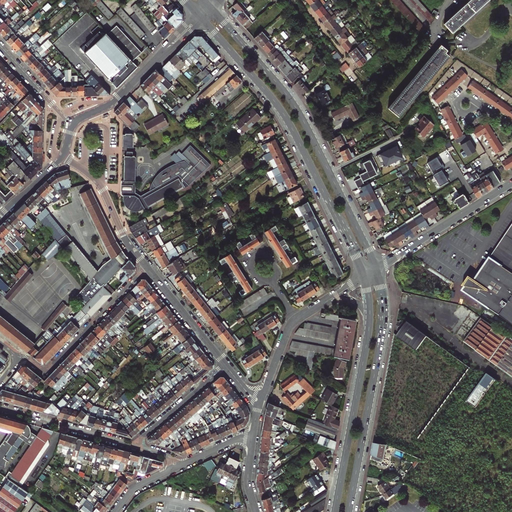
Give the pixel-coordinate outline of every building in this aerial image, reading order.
[(7,11),(8,12),(11,10),(9,8),(11,6),(5,0),(0,0),(0,1),(4,6),(8,10),(6,11),(7,11)] [(13,0),(17,4),(21,9),(22,10),(23,8),(16,0),(13,0)] [(100,0),(95,5),(109,20),(113,16),(100,0)] [(158,11),(174,29),(181,22),(182,14),(175,7),(168,13),(162,6),(168,0),(159,0),(158,1),(150,8),(149,9),(153,14),(158,11)] [(236,11),(232,14),(235,18),(243,12),(246,8),(239,0),(233,6),(236,11)] [(316,0),(310,5),(315,11),(329,0),(325,0),(323,2),(321,0),(316,0)] [(331,2),(329,0),(315,11),(320,18),(330,10),(329,9),(328,10),(325,7),(331,2)] [(389,0),(420,35),(425,29),(398,0),(389,0)] [(417,0),(408,0),(430,23),(433,19),(434,18),(417,0)] [(451,32),(487,0),(469,0),(463,6),(460,9),(450,18),(447,20),(443,24),(451,32)] [(140,10),(136,5),(131,9),(135,14),(135,13),(140,10)] [(130,18),(121,9),(116,13),(124,22),(130,18)] [(140,10),(135,13),(150,31),(154,28),(140,10)] [(335,17),(330,10),(320,18),(325,24),(335,17)] [(344,10),(335,17),(325,24),(330,31),(340,23),(336,18),(345,11),(344,10)] [(2,19),(9,14),(8,12),(7,11),(4,14),(0,17),(0,23),(4,21),(2,19)] [(174,29),(158,11),(153,14),(158,20),(170,33),(174,29)] [(14,19),(15,21),(16,22),(23,15),(21,12),(19,15),(14,19)] [(245,29),(253,23),(243,12),(235,18),(245,29)] [(7,18),(4,21),(0,23),(0,31),(11,22),(7,18)] [(145,35),(130,18),(124,22),(140,39),(145,35)] [(12,24),(15,21),(14,19),(11,22),(0,31),(0,34),(2,37),(11,29),(9,28),(13,25),(12,24)] [(159,29),(157,31),(164,40),(170,33),(158,20),(154,23),(159,29)] [(37,23),(36,21),(24,31),(9,45),(15,51),(28,40),(34,34),(30,30),(37,23)] [(19,24),(18,23),(11,29),(2,37),(6,41),(14,33),(13,32),(19,26),(18,25),(19,24)] [(345,29),(340,23),(330,31),(335,37),(344,30),(345,29)] [(116,26),(106,34),(131,61),(140,53),(116,26)] [(20,27),(14,33),(6,41),(9,45),(24,31),(20,27)] [(349,37),(344,30),(335,37),(344,49),(353,42),(352,40),(354,38),(351,35),(349,37)] [(84,53),(106,33),(105,32),(102,35),(99,31),(81,49),(84,53)] [(268,41),(269,40),(262,32),(254,39),(261,47),(268,41)] [(106,33),(84,53),(115,88),(137,67),(131,61),(106,34),(106,33)] [(20,56),(35,42),(39,39),(36,36),(30,42),(28,40),(15,51),(20,56)] [(194,37),(190,41),(197,49),(200,46),(213,61),(219,56),(202,37),(194,37)] [(348,54),(359,45),(355,40),(353,42),(344,49),(348,54)] [(190,41),(189,41),(181,50),(189,57),(192,55),(197,59),(198,60),(200,57),(195,52),(197,49),(190,41)] [(269,57),(277,50),(268,41),(261,47),(269,57)] [(40,47),(35,42),(20,56),(24,61),(40,47)] [(46,42),(40,47),(24,61),(28,65),(46,50),(50,46),(46,42)] [(352,58),(364,48),(361,43),(359,45),(348,54),(352,58)] [(398,117),(448,57),(449,56),(445,53),(446,52),(447,51),(441,45),(438,49),(439,50),(389,110),(398,117)] [(289,56),(280,47),(277,50),(269,57),(278,66),(289,56)] [(355,63),(368,53),(369,52),(365,48),(364,48),(352,58),(355,63)] [(388,108),(389,110),(439,50),(438,49),(388,108)] [(32,69),(43,59),(41,57),(48,52),(46,50),(28,65),(32,69)] [(176,54),(183,62),(186,59),(188,62),(191,65),(193,62),(194,62),(189,57),(181,50),(176,54)] [(341,59),(336,53),(330,57),(335,64),(341,59)] [(371,58),(368,53),(355,63),(359,68),(371,58)] [(170,61),(177,69),(184,62),(183,62),(176,54),(170,61)] [(46,61),(50,58),(48,55),(43,59),(32,69),(36,74),(48,63),(46,61)] [(294,62),(289,56),(278,66),(286,75),(293,69),(290,65),(294,62)] [(52,60),(48,63),(36,74),(40,78),(50,69),(57,63),(53,58),(52,60)] [(163,68),(168,73),(174,79),(181,73),(179,70),(177,69),(170,61),(163,68)] [(349,68),(345,64),(339,68),(342,73),(349,68)] [(297,65),(295,68),(303,77),(306,75),(297,65)] [(52,71),(50,69),(40,78),(43,82),(57,70),(55,68),(52,71)] [(168,73),(163,68),(159,73),(164,78),(168,73)] [(236,75),(230,68),(228,69),(229,70),(198,97),(204,104),(213,95),(236,75)] [(286,75),(294,85),(303,77),(295,68),(293,69),(286,75)] [(7,77),(11,73),(7,69),(0,75),(0,79),(1,79),(3,81),(7,77)] [(59,72),(57,70),(43,82),(46,86),(57,77),(55,75),(59,72)] [(172,86),(164,78),(159,73),(156,70),(152,74),(163,85),(168,90),(172,86)] [(197,75),(202,80),(207,76),(201,70),(197,75)] [(334,78),(337,76),(332,70),(325,75),(327,78),(332,75),(334,78)] [(461,70),(455,75),(461,82),(467,76),(461,70)] [(2,91),(5,87),(14,77),(11,73),(7,77),(3,81),(1,83),(0,84),(0,92),(0,93),(2,91)] [(46,86),(50,90),(58,82),(60,80),(59,79),(62,76),(60,73),(57,77),(46,86)] [(149,78),(160,89),(163,85),(152,74),(149,78)] [(86,82),(87,84),(98,95),(109,95),(90,75),(84,80),(86,82)] [(236,75),(213,95),(218,101),(224,96),(221,94),(226,89),(227,90),(228,89),(231,93),(242,82),(236,75)] [(461,82),(455,75),(449,81),(455,87),(460,83),(461,82)] [(14,77),(5,87),(8,90),(3,95),(5,97),(9,92),(19,82),(14,77)] [(303,94),(308,89),(303,83),(306,80),(303,77),(294,85),(303,94)] [(144,82),(156,93),(160,89),(149,78),(144,82)] [(84,80),(83,80),(83,96),(98,95),(87,84),(86,82),(84,80)] [(449,93),(455,87),(449,81),(443,87),(449,93)] [(479,86),(472,81),(467,88),(474,93),(479,86)] [(9,101),(13,96),(23,86),(19,82),(9,92),(12,94),(7,100),(9,101)] [(56,96),(64,96),(64,89),(62,89),(62,86),(58,82),(50,90),(56,96)] [(159,96),(156,93),(144,82),(140,86),(155,100),(159,96)] [(23,86),(13,96),(16,99),(11,104),(14,106),(27,91),(23,86)] [(480,97),(485,90),(479,86),(474,93),(480,97)] [(323,87),(314,92),(317,97),(318,97),(323,105),(331,101),(323,87)] [(437,92),(443,98),(449,93),(443,87),(437,92)] [(487,102),(492,95),(485,90),(480,97),(487,102)] [(7,100),(5,97),(3,95),(1,94),(0,93),(0,92),(0,97),(1,98),(0,99),(0,101),(2,103),(10,110),(14,106),(11,104),(9,101),(7,100)] [(431,97),(437,104),(443,98),(437,92),(431,97)] [(29,93),(18,105),(21,109),(32,97),(29,93)] [(494,107),(499,100),(492,95),(487,102),(494,107)] [(26,106),(28,108),(36,101),(32,97),(21,109),(20,110),(21,111),(26,106)] [(130,97),(124,102),(138,116),(144,111),(137,104),(130,97)] [(137,104),(144,111),(148,106),(141,99),(137,104)] [(500,111),(505,104),(499,100),(494,107),(500,111)] [(36,101),(28,108),(31,111),(26,116),(27,118),(40,105),(36,101)] [(117,116),(123,122),(128,127),(134,121),(138,116),(124,102),(118,109),(121,112),(118,116),(117,116)] [(2,103),(0,105),(0,108),(6,114),(10,110),(2,103)] [(359,117),(352,104),(331,114),(335,121),(348,114),(351,121),(359,117)] [(507,116),(511,109),(505,104),(500,111),(507,116)] [(43,109),(40,105),(27,118),(22,123),(15,131),(16,132),(19,135),(26,127),(33,119),(43,109)] [(451,114),(447,106),(440,110),(444,117),(451,114)] [(43,109),(33,119),(43,130),(43,109)] [(253,109),(236,124),(243,133),(260,117),(253,109)] [(447,125),(455,121),(451,114),(444,117),(447,125)] [(144,125),(149,135),(168,124),(163,116),(155,120),(155,119),(144,125)] [(415,130),(423,137),(434,125),(424,116),(419,122),(421,123),(419,126),(418,125),(415,130)] [(22,123),(18,119),(14,123),(18,127),(22,123)] [(43,130),(33,119),(26,127),(28,130),(33,135),(43,135),(43,130)] [(134,121),(128,127),(134,133),(140,127),(134,121)] [(451,132),(458,128),(455,121),(447,125),(451,132)] [(483,133),(490,129),(486,122),(478,127),(483,133)] [(260,132),(258,133),(261,140),(263,138),(264,139),(274,134),(271,126),(260,132)] [(476,137),(482,133),(483,133),(478,127),(472,131),(476,137)] [(458,128),(451,132),(454,140),(462,136),(458,128)] [(487,140),(494,136),(490,129),(483,133),(487,140)] [(34,158),(15,139),(11,143),(0,130),(0,146),(14,161),(26,174),(31,179),(42,167),(34,158)] [(30,138),(33,140),(42,141),(43,135),(33,135),(28,130),(26,132),(28,134),(27,135),(28,136),(30,138)] [(123,135),(122,147),(134,147),(134,134),(125,134),(125,135),(123,135)] [(337,148),(340,152),(348,148),(350,147),(348,142),(345,144),(340,135),(332,139),(336,148),(337,148)] [(462,136),(454,140),(456,143),(466,138),(464,135),(462,136)] [(32,152),(22,141),(18,136),(15,139),(34,158),(42,167),(42,152),(32,152)] [(491,147),(499,142),(494,136),(487,140),(491,147)] [(25,138),(22,141),(32,152),(42,152),(42,146),(33,146),(32,145),(25,138)] [(270,151),(278,147),(274,139),(262,145),(264,149),(268,147),(270,151)] [(469,140),(460,145),(464,152),(461,154),(463,158),(475,151),(469,140)] [(503,149),(499,142),(491,147),(496,154),(503,149)] [(121,185),(121,192),(123,192),(122,197),(123,198),(123,200),(123,202),(124,204),(126,206),(127,208),(130,209),(133,211),(135,211),(136,211),(139,211),(141,211),(144,209),(145,211),(149,209),(148,207),(183,187),(184,189),(189,186),(211,166),(190,145),(182,154),(179,152),(170,158),(176,164),(166,169),(157,175),(152,183),(150,187),(150,191),(140,197),(136,194),(134,185),(134,160),(133,160),(133,159),(131,159),(132,156),(126,156),(126,161),(124,160),(123,185),(121,185)] [(388,149),(375,155),(379,163),(383,161),(385,165),(401,157),(396,146),(389,150),(388,149)] [(278,147),(270,151),(274,159),(282,155),(278,147)] [(340,152),(344,162),(355,156),(354,154),(353,155),(352,152),(350,153),(348,148),(340,152)] [(273,168),(277,166),(285,162),(282,155),(274,159),(269,161),(273,168)] [(437,157),(427,163),(432,171),(435,169),(437,173),(443,169),(445,168),(441,161),(440,162),(438,160),(437,157)] [(376,174),(369,159),(362,163),(362,164),(366,171),(363,172),(358,174),(360,178),(353,181),(357,189),(360,187),(364,185),(362,181),(376,174)] [(511,165),(511,164),(508,159),(501,163),(506,170),(511,165)] [(26,174),(14,161),(7,168),(8,169),(9,169),(20,180),(26,174)] [(277,166),(281,173),(289,169),(285,162),(277,166)] [(9,169),(8,169),(6,171),(8,173),(5,176),(18,189),(24,184),(20,180),(9,169)] [(284,181),(292,177),(289,169),(281,173),(284,181)] [(439,186),(448,181),(444,174),(445,173),(443,169),(437,173),(433,175),(439,186)] [(67,170),(55,173),(58,182),(60,182),(61,186),(62,186),(60,187),(61,190),(62,191),(65,190),(65,189),(67,189),(67,184),(66,185),(64,180),(67,179),(67,170)] [(476,173),(471,176),(482,194),(487,191),(493,187),(500,183),(492,170),(485,175),(480,178),(478,175),(476,173)] [(61,190),(60,187),(58,182),(55,173),(47,181),(51,187),(54,184),(59,191),(61,190)] [(464,176),(466,180),(477,197),(482,194),(471,176),(469,173),(464,176)] [(18,189),(5,176),(4,177),(4,176),(3,177),(1,176),(0,176),(0,178),(11,189),(14,193),(18,189)] [(284,181),(280,183),(285,191),(297,185),(292,177),(284,181)] [(47,181),(43,184),(56,200),(58,198),(59,200),(61,199),(59,197),(56,193),(51,187),(47,181)] [(372,191),(368,183),(364,185),(360,187),(362,192),(359,194),(361,197),(372,191)] [(36,191),(48,206),(57,201),(56,200),(43,184),(36,191)] [(54,184),(51,187),(56,193),(59,191),(54,184)] [(287,199),(289,205),(303,197),(302,194),(303,194),(300,187),(289,193),(290,196),(287,198),(287,199)] [(80,194),(111,259),(122,250),(120,248),(116,242),(91,188),(80,194)] [(0,189),(0,195),(5,201),(14,193),(11,189),(5,195),(0,189)] [(376,190),(372,191),(361,197),(362,200),(364,199),(366,198),(366,200),(368,203),(376,199),(380,198),(378,194),(376,190)] [(32,195),(43,210),(45,208),(48,206),(36,191),(32,195)] [(459,209),(468,203),(462,193),(459,195),(456,191),(454,192),(450,194),(454,200),(453,201),(453,202),(453,204),(455,203),(459,209)] [(33,212),(36,216),(43,210),(32,195),(24,203),(33,212)] [(380,198),(376,199),(368,203),(370,208),(366,209),(368,213),(383,206),(380,198)] [(424,203),(426,208),(433,219),(436,217),(435,215),(434,214),(435,213),(438,211),(431,199),(424,203)] [(216,202),(222,213),(223,212),(225,211),(223,205),(220,200),(216,202)] [(231,209),(227,202),(223,205),(225,211),(226,213),(231,209)] [(294,208),(298,217),(302,215),(311,210),(307,202),(294,208)] [(24,203),(14,213),(26,226),(30,230),(36,224),(32,220),(33,219),(32,218),(31,218),(28,216),(33,212),(24,203)] [(383,206),(368,213),(370,216),(373,214),(376,219),(380,217),(389,213),(384,205),(383,206)] [(36,216),(40,221),(43,218),(49,213),(45,208),(43,210),(36,216)] [(433,219),(426,208),(419,212),(420,214),(424,220),(426,218),(428,217),(429,218),(430,221),(433,219)] [(311,210),(302,215),(306,223),(315,218),(311,210)] [(10,216),(21,228),(22,229),(26,226),(14,213),(10,216)] [(49,213),(43,218),(40,221),(56,241),(62,249),(63,249),(72,241),(49,213)] [(412,218),(414,221),(419,229),(422,227),(423,227),(424,228),(425,230),(428,228),(424,220),(420,214),(412,218)] [(136,238),(150,231),(157,226),(151,215),(129,227),(132,233),(136,238)] [(10,216),(7,220),(18,232),(21,228),(10,216)] [(384,226),(380,217),(376,219),(367,223),(369,227),(373,225),(375,229),(381,227),(384,226)] [(315,218),(306,223),(310,231),(319,226),(315,218)] [(222,228),(230,224),(228,219),(214,225),(216,228),(222,226),(222,228)] [(7,220),(2,224),(18,240),(23,246),(25,244),(19,237),(21,235),(18,232),(7,220)] [(407,226),(414,237),(417,235),(415,232),(419,229),(414,221),(407,226)] [(397,228),(399,231),(405,239),(409,236),(411,239),(414,237),(407,226),(405,222),(397,228)] [(2,224),(0,226),(0,238),(4,242),(6,245),(10,248),(18,240),(2,224)] [(273,233),(278,230),(275,225),(264,232),(275,250),(286,243),(284,240),(279,243),(273,233)] [(310,231),(314,238),(323,234),(319,226),(310,231)] [(474,276),(465,290),(511,320),(511,228),(479,279),(474,276)] [(136,238),(140,245),(147,241),(150,239),(153,237),(150,231),(136,238)] [(399,231),(392,235),(400,246),(403,244),(402,242),(401,241),(402,240),(405,239),(399,231)] [(394,245),(396,248),(400,246),(392,235),(390,232),(383,236),(390,248),(394,245)] [(242,246),(239,242),(235,244),(242,255),(260,244),(253,233),(249,235),(252,240),(242,246)] [(323,234),(314,238),(317,246),(327,242),(323,234)] [(160,248),(154,237),(153,237),(150,239),(147,241),(150,246),(151,248),(153,252),(160,248)] [(56,241),(42,255),(48,260),(48,261),(48,262),(62,249),(56,241)] [(92,277),(97,272),(72,241),(63,249),(74,264),(89,282),(92,277)] [(321,252),(322,254),(331,249),(327,242),(317,246),(314,248),(317,254),(321,252)] [(283,250),(288,247),(286,243),(275,250),(280,259),(286,268),(297,261),(294,257),(290,260),(283,250)] [(166,245),(161,247),(160,248),(153,252),(156,258),(169,251),(166,245)] [(169,251),(156,258),(162,268),(165,266),(171,263),(168,258),(176,253),(174,248),(169,251)] [(331,249),(322,254),(326,262),(335,258),(331,249)] [(102,266),(97,272),(92,277),(103,288),(103,287),(111,279),(121,268),(126,273),(120,280),(123,283),(135,270),(135,267),(122,250),(111,259),(102,266)] [(36,252),(32,256),(37,261),(40,257),(36,252)] [(219,261),(222,265),(226,262),(232,272),(228,275),(230,279),(241,272),(230,254),(219,261)] [(335,258),(326,262),(329,270),(339,265),(335,258)] [(184,269),(178,259),(171,263),(165,266),(167,270),(168,271),(170,271),(171,274),(172,276),(184,269)] [(19,278),(29,267),(26,263),(15,275),(19,278)] [(339,265),(329,270),(333,278),(343,274),(339,265)] [(16,284),(4,297),(10,302),(33,276),(27,271),(19,280),(16,284)] [(230,279),(232,282),(237,279),(243,289),(238,292),(241,296),(252,289),(241,272),(230,279)] [(176,283),(182,290),(189,284),(184,278),(183,278),(181,275),(175,280),(177,283),(176,283)] [(142,279),(133,289),(136,293),(148,283),(145,279),(142,279)] [(318,289),(322,287),(318,281),(312,285),(309,281),(302,286),(304,289),(309,297),(316,293),(316,292),(319,290),(318,289)] [(148,283),(136,293),(135,294),(137,296),(139,294),(142,292),(144,294),(151,287),(148,283)] [(194,291),(189,284),(182,290),(187,297),(194,291)] [(301,302),(309,297),(304,289),(302,286),(294,290),(297,295),(294,297),(298,303),(301,301),(301,302)] [(103,288),(71,321),(79,329),(111,295),(103,287),(103,288)] [(151,287),(144,294),(140,296),(139,297),(141,299),(143,298),(145,296),(147,298),(155,292),(151,287)] [(197,288),(197,289),(194,291),(187,297),(192,303),(200,297),(203,295),(197,288)] [(142,309),(145,307),(159,296),(155,292),(147,298),(145,300),(144,301),(145,302),(140,306),(142,309)] [(125,297),(136,307),(140,304),(136,300),(132,296),(129,293),(125,297)] [(208,301),(203,295),(200,297),(192,303),(198,310),(208,301)] [(147,310),(149,312),(162,301),(159,296),(145,307),(147,310)] [(125,297),(117,305),(125,312),(129,307),(137,315),(140,311),(136,307),(125,297)] [(157,312),(166,305),(162,301),(149,312),(150,313),(153,311),(155,314),(157,312)] [(198,310),(203,316),(210,310),(213,308),(208,301),(198,310)] [(62,302),(55,311),(59,314),(61,311),(66,306),(62,302)] [(74,307),(70,303),(66,306),(61,311),(66,316),(74,307)] [(117,305),(114,309),(125,320),(127,318),(124,315),(125,313),(125,312),(117,305)] [(149,322),(151,324),(169,310),(166,305),(157,312),(159,314),(149,322)] [(462,306),(458,305),(451,315),(463,323),(471,311),(463,306),(462,306)] [(125,320),(114,309),(110,313),(118,321),(121,324),(123,326),(127,322),(125,320)] [(169,310),(151,324),(150,325),(153,329),(163,322),(173,314),(169,310)] [(216,317),(210,310),(203,316),(208,323),(216,317)] [(51,324),(52,323),(54,320),(59,314),(55,311),(41,328),(45,331),(47,329),(51,324)] [(511,338),(471,311),(463,323),(455,335),(511,376),(511,338)] [(116,323),(118,321),(110,313),(106,317),(119,330),(121,328),(119,326),(116,323)] [(314,352),(348,359),(355,320),(321,313),(320,318),(339,322),(334,349),(291,341),(289,347),(289,351),(295,352),(294,355),(307,358),(305,367),(311,370),(314,352)] [(162,333),(168,328),(178,320),(173,314),(163,322),(166,326),(161,330),(162,333)] [(0,330),(27,352),(34,343),(26,337),(0,315),(0,330)] [(271,316),(264,321),(269,329),(276,325),(276,324),(279,322),(275,315),(272,317),(271,316)] [(121,332),(119,330),(106,317),(102,321),(110,329),(114,332),(116,330),(120,333),(120,332),(121,332)] [(221,324),(216,317),(208,323),(214,330),(221,324)] [(417,349),(427,333),(405,319),(395,335),(417,349)] [(168,340),(175,335),(183,327),(178,320),(168,328),(172,333),(166,338),(168,340)] [(71,321),(63,329),(71,337),(79,329),(71,321)] [(98,325),(112,338),(114,336),(108,330),(110,329),(102,321),(98,325)] [(256,326),(255,323),(251,325),(258,335),(261,333),(262,334),(269,329),(264,321),(256,326)] [(61,331),(52,323),(51,324),(53,326),(54,328),(56,330),(59,333),(67,341),(71,337),(63,329),(61,331)] [(298,328),(294,334),(317,338),(329,340),(331,328),(307,323),(307,324),(304,324),(303,329),(298,328)] [(226,330),(221,324),(214,330),(218,336),(226,330)] [(98,325),(95,329),(107,340),(110,343),(111,344),(113,346),(116,342),(113,340),(112,338),(98,325)] [(175,335),(178,339),(179,339),(187,332),(183,327),(175,335)] [(34,343),(27,352),(41,364),(45,364),(63,345),(54,335),(52,333),(49,331),(47,329),(45,331),(34,343)] [(95,329),(91,332),(99,340),(103,343),(105,342),(109,345),(111,344),(110,343),(107,340),(95,329)] [(226,330),(218,336),(224,342),(231,337),(226,330)] [(57,335),(54,331),(52,333),(54,335),(63,345),(67,341),(59,333),(57,335)] [(88,336),(103,351),(105,348),(98,341),(99,340),(91,332),(88,336)] [(190,336),(187,332),(179,339),(178,339),(182,343),(190,336)] [(230,349),(232,352),(243,343),(240,340),(239,341),(234,335),(231,337),(224,342),(229,349),(230,349)] [(88,336),(84,340),(92,347),(94,346),(96,348),(101,353),(103,351),(88,336)] [(190,336),(182,343),(178,346),(180,349),(182,352),(184,350),(194,341),(190,336)] [(92,347),(84,340),(80,343),(88,351),(91,354),(96,358),(98,356),(100,354),(95,350),(92,347)] [(200,348),(194,341),(184,350),(189,356),(191,355),(200,348)] [(88,351),(80,343),(76,348),(84,356),(87,353),(89,356),(91,354),(88,351)] [(141,350),(147,357),(155,350),(150,343),(141,350)] [(87,358),(84,356),(76,348),(72,352),(82,363),(85,360),(87,358)] [(200,348),(191,355),(195,360),(204,353),(200,348)] [(258,350),(251,354),(256,362),(263,358),(263,357),(266,355),(262,348),(258,350)] [(82,363),(72,352),(68,356),(79,367),(80,365),(85,370),(86,369),(87,367),(82,363)] [(197,363),(198,364),(207,357),(204,353),(195,360),(192,362),(195,367),(196,366),(195,365),(197,363)] [(256,362),(251,354),(244,359),(244,360),(241,362),(245,369),(249,367),(256,362)] [(68,356),(64,360),(73,369),(76,366),(78,368),(79,367),(68,356)] [(207,357),(198,364),(199,365),(196,368),(198,372),(210,361),(207,357)] [(345,363),(337,359),(334,367),(334,378),(334,379),(341,380),(341,378),(342,378),(343,370),(345,363)] [(73,369),(64,360),(60,364),(70,374),(74,370),(73,369)] [(213,365),(210,361),(198,372),(196,374),(192,376),(191,375),(189,377),(194,384),(213,368),(213,365)] [(75,379),(70,374),(60,364),(56,368),(66,377),(68,380),(70,377),(74,380),(75,379)] [(21,366),(10,379),(14,382),(27,367),(25,365),(21,366)] [(27,367),(14,382),(14,383),(17,385),(20,382),(21,381),(30,369),(27,367)] [(192,374),(186,367),(182,370),(185,372),(189,377),(191,375),(192,374)] [(56,368),(52,372),(62,382),(67,387),(68,386),(65,383),(68,380),(66,377),(56,368)] [(34,373),(30,369),(21,381),(25,384),(26,383),(27,381),(34,373)] [(476,406),(495,378),(485,371),(466,400),(476,406)] [(52,372),(48,376),(58,385),(60,388),(61,386),(64,389),(67,387),(62,382),(52,372)] [(177,372),(172,375),(177,381),(186,391),(190,387),(178,373),(177,372)] [(189,377),(185,372),(181,375),(179,372),(178,373),(190,387),(194,384),(189,377)] [(31,384),(38,375),(34,373),(27,381),(31,384)] [(41,379),(38,375),(31,384),(35,387),(37,384),(41,379)] [(45,381),(49,385),(54,389),(57,391),(60,388),(58,385),(48,376),(44,381),(45,381)] [(293,410),(310,395),(308,394),(312,388),(300,376),(296,379),(294,376),(280,386),(284,391),(298,381),(299,383),(299,384),(307,392),(302,398),(298,393),(292,398),(291,399),(286,394),(282,397),(293,410)] [(177,398),(181,395),(175,387),(172,386),(170,384),(171,383),(168,379),(166,377),(164,379),(166,381),(164,383),(167,386),(177,398)] [(213,383),(217,387),(226,380),(223,377),(220,377),(213,383)] [(186,391),(177,381),(173,383),(169,378),(168,379),(171,383),(175,387),(181,395),(186,391)] [(0,400),(4,401),(7,391),(8,386),(10,384),(11,385),(14,382),(10,379),(0,391),(0,400)] [(217,387),(212,391),(215,395),(216,395),(229,385),(226,380),(217,387)] [(160,385),(159,386),(160,387),(173,402),(177,398),(167,386),(164,388),(162,385),(161,386),(160,385)] [(229,385),(216,395),(217,397),(218,398),(219,400),(221,399),(233,389),(229,385)] [(4,401),(8,402),(11,392),(13,387),(10,386),(8,391),(7,391),(4,401)] [(43,387),(41,386),(41,387),(37,391),(35,394),(37,395),(43,387)] [(160,387),(159,386),(155,390),(156,391),(160,395),(161,397),(169,406),(173,402),(160,387)] [(211,398),(215,395),(212,391),(208,387),(204,390),(211,398)] [(14,404),(16,394),(18,389),(16,388),(15,388),(13,393),(11,392),(8,402),(14,404)] [(29,392),(27,393),(24,407),(29,408),(32,398),(35,394),(37,391),(35,388),(31,393),(30,393),(29,392)] [(18,394),(16,394),(14,404),(18,405),(21,395),(22,391),(21,391),(21,389),(19,389),(18,394)] [(233,389),(221,399),(224,403),(236,394),(233,389)] [(211,398),(204,390),(201,393),(208,401),(211,398)] [(321,401),(328,405),(331,406),(337,395),(327,390),(321,401)] [(24,407),(27,393),(25,391),(24,391),(23,395),(21,395),(18,405),(24,407)] [(117,398),(120,401),(121,399),(124,402),(125,400),(127,399),(128,398),(122,392),(117,398)] [(143,401),(135,392),(133,394),(141,403),(143,401)] [(209,403),(208,401),(201,393),(197,396),(208,409),(210,407),(212,406),(210,404),(209,403)] [(37,395),(35,394),(32,398),(29,408),(35,410),(38,400),(39,398),(37,395)] [(87,403),(89,405),(98,396),(96,394),(87,403)] [(165,409),(157,400),(155,398),(152,394),(151,395),(148,398),(150,400),(161,412),(165,409)] [(236,394),(224,403),(222,405),(223,407),(227,404),(229,406),(240,398),(236,394)] [(205,411),(208,409),(197,396),(193,400),(198,406),(202,410),(201,411),(202,413),(203,412),(204,413),(205,412),(205,411)] [(67,405),(65,407),(56,416),(62,418),(70,409),(72,406),(77,400),(73,397),(67,404),(67,405)] [(165,409),(169,406),(161,397),(157,400),(165,409)] [(44,403),(38,400),(35,410),(42,412),(52,402),(53,401),(50,398),(44,403)] [(224,410),(228,414),(243,402),(240,398),(229,406),(224,410)] [(56,406),(52,402),(42,412),(56,416),(65,407),(67,405),(67,404),(63,400),(56,406)] [(67,419),(81,403),(77,400),(72,406),(70,409),(62,418),(67,419)] [(156,416),(161,412),(150,400),(146,404),(156,416)] [(206,413),(205,412),(204,413),(203,412),(202,413),(201,411),(202,410),(198,406),(193,400),(189,403),(200,416),(202,414),(205,418),(207,416),(205,414),(206,413)] [(156,416),(146,404),(143,401),(141,403),(144,406),(141,408),(143,409),(152,420),(156,416)] [(72,421),(75,417),(86,405),(82,402),(81,403),(67,419),(72,421)] [(243,402),(228,414),(229,416),(230,416),(233,415),(235,414),(236,414),(239,412),(246,406),(243,402)] [(75,417),(80,422),(92,407),(89,405),(87,403),(86,405),(75,417)] [(201,417),(200,416),(189,403),(185,407),(196,420),(201,417)] [(268,403),(266,408),(281,414),(282,410),(279,407),(268,403)] [(138,412),(137,411),(133,406),(132,404),(130,406),(135,411),(132,414),(134,416),(138,412)] [(326,419),(325,423),(338,427),(338,423),(333,421),(337,409),(331,406),(328,405),(324,418),(326,419)] [(79,423),(93,427),(97,411),(98,407),(93,406),(92,407),(80,422),(79,423)] [(144,427),(134,416),(132,418),(122,406),(121,409),(125,414),(131,420),(140,431),(144,427)] [(228,414),(224,410),(221,406),(219,407),(228,423),(233,433),(237,431),(230,416),(229,416),(228,414)] [(239,412),(241,416),(241,418),(250,414),(247,407),(246,406),(239,412)] [(196,420),(185,407),(181,410),(188,419),(189,421),(191,423),(196,420)] [(266,408),(265,414),(281,420),(282,420),(282,418),(281,417),(282,415),(281,414),(266,408)] [(152,420),(143,409),(139,413),(148,423),(152,420)] [(104,410),(103,412),(98,428),(104,430),(106,420),(108,415),(109,411),(104,410)] [(106,420),(104,430),(109,431),(114,413),(115,411),(111,410),(110,416),(108,421),(106,420)] [(188,419),(181,410),(176,414),(184,422),(188,419)] [(98,428),(103,412),(97,411),(93,427),(98,428)] [(148,423),(139,413),(138,412),(134,416),(144,427),(148,423)] [(116,427),(117,422),(119,415),(119,414),(114,413),(109,431),(114,433),(116,427)] [(184,422),(176,414),(172,417),(181,428),(183,426),(185,424),(184,422)] [(236,417),(237,419),(242,428),(245,427),(249,421),(250,414),(241,418),(241,416),(238,417),(238,416),(236,417)] [(265,414),(263,422),(275,424),(276,424),(279,426),(281,420),(265,414)] [(0,427),(13,431),(6,441),(4,440),(0,445),(0,465),(5,466),(6,462),(7,460),(8,461),(25,436),(28,438),(29,437),(30,436),(30,435),(30,433),(31,432),(30,431),(30,429),(30,428),(29,426),(28,425),(27,424),(26,424),(26,423),(0,415),(0,427)] [(242,428),(237,419),(235,419),(233,415),(230,416),(237,431),(242,428)] [(172,417),(168,421),(178,432),(181,430),(182,429),(181,428),(172,417)] [(187,422),(189,421),(188,419),(184,422),(185,424),(189,428),(190,430),(192,428),(194,427),(193,425),(191,426),(187,422)] [(308,419),(304,429),(318,435),(332,441),(333,441),(336,429),(324,425),(308,419)] [(136,434),(127,424),(125,421),(124,421),(121,424),(120,423),(121,422),(120,420),(118,422),(121,426),(122,426),(123,427),(131,438),(136,434)] [(131,420),(127,424),(136,434),(140,431),(131,420)] [(165,424),(175,435),(178,432),(168,421),(165,424)] [(263,422),(262,430),(274,431),(275,424),(263,422)] [(208,427),(215,441),(219,439),(214,430),(212,425),(211,423),(207,425),(207,426),(208,427)] [(223,425),(228,435),(233,433),(228,423),(226,424),(223,425)] [(165,424),(161,427),(168,436),(170,434),(175,440),(177,438),(175,435),(165,424)] [(219,439),(224,437),(219,428),(217,429),(215,424),(212,425),(214,430),(219,439)] [(219,428),(224,437),(228,435),(223,425),(221,426),(219,428)] [(210,444),(215,441),(208,427),(207,426),(203,429),(210,444)] [(114,433),(131,438),(123,427),(122,429),(116,427),(114,433)] [(168,436),(161,427),(157,431),(164,439),(165,438),(168,441),(170,439),(168,436)] [(42,428),(9,477),(8,479),(16,485),(45,442),(52,430),(42,428)] [(196,450),(201,448),(194,433),(193,430),(192,428),(190,430),(192,434),(189,435),(196,450)] [(200,435),(205,446),(210,444),(203,429),(201,430),(203,434),(200,435)] [(281,433),(277,435),(280,440),(289,434),(286,429),(281,433)] [(164,439),(157,431),(152,435),(159,443),(165,443),(168,442),(164,439)] [(196,450),(189,435),(188,432),(185,433),(184,433),(183,434),(186,440),(192,452),(196,450)] [(201,448),(205,446),(200,435),(198,436),(196,432),(194,433),(201,448)] [(61,452),(63,445),(66,434),(61,433),(54,456),(56,456),(58,451),(61,452)] [(148,442),(164,447),(165,443),(159,443),(152,435),(147,439),(148,442)] [(332,441),(318,435),(317,438),(331,444),(332,441)] [(70,436),(66,453),(65,454),(71,455),(76,437),(70,436)] [(261,436),(260,444),(270,445),(270,443),(274,444),(275,437),(261,436)] [(71,456),(77,457),(81,439),(76,437),(71,455),(71,456)] [(81,439),(77,457),(79,458),(78,461),(81,462),(82,461),(87,441),(81,439)] [(182,442),(183,444),(187,454),(192,452),(186,440),(182,442)] [(87,463),(88,459),(92,442),(87,441),(82,461),(87,463)] [(171,451),(178,454),(181,452),(176,443),(175,441),(173,443),(171,444),(167,448),(171,449),(172,450),(171,450),(171,451)] [(187,454),(183,444),(180,445),(178,441),(176,443),(181,452),(178,454),(183,456),(187,454)] [(45,442),(16,485),(20,488),(48,445),(45,442)] [(94,461),(98,444),(92,442),(88,459),(94,461)] [(384,455),(387,444),(374,442),(371,454),(370,459),(380,461),(380,457),(389,459),(390,456),(384,455)] [(270,445),(260,444),(259,451),(269,452),(274,452),(274,447),(278,447),(278,444),(274,444),(270,443),(270,445)] [(100,462),(100,461),(104,445),(98,444),(94,461),(93,465),(96,466),(97,462),(100,462)] [(104,445),(100,461),(104,462),(103,467),(105,468),(107,461),(110,447),(104,445)] [(110,447),(107,461),(110,462),(108,470),(111,471),(113,463),(116,449),(110,447)] [(115,468),(118,468),(122,451),(116,449),(113,463),(116,464),(115,468)] [(122,451),(118,468),(117,471),(120,472),(121,472),(124,462),(126,463),(129,452),(122,451)] [(129,452),(126,463),(126,464),(136,467),(138,455),(129,452)] [(312,460),(320,472),(329,466),(324,459),(325,458),(322,453),(312,460)] [(148,458),(138,455),(136,467),(134,474),(133,481),(135,479),(137,474),(137,472),(138,472),(145,473),(147,465),(148,458)] [(220,482),(219,483),(225,485),(233,469),(235,470),(239,462),(229,457),(225,465),(227,466),(220,482)] [(163,462),(148,458),(147,465),(145,473),(145,475),(163,466),(163,462)] [(215,484),(219,483),(220,482),(227,466),(225,465),(220,463),(216,471),(214,470),(210,481),(215,484)] [(286,470),(283,467),(274,473),(276,477),(286,470)] [(233,469),(225,485),(231,488),(235,479),(237,480),(240,472),(235,470),(233,469)] [(117,472),(116,475),(118,476),(118,477),(127,484),(130,482),(123,477),(119,474),(117,472)] [(134,474),(125,472),(123,477),(130,482),(133,481),(134,474)] [(257,473),(256,482),(267,478),(267,474),(257,473)] [(256,482),(257,487),(272,482),(273,482),(271,480),(276,477),(274,473),(268,478),(267,478),(256,482)] [(310,493),(311,492),(322,486),(323,485),(316,474),(307,480),(311,487),(308,489),(310,493)] [(118,476),(116,475),(114,482),(123,488),(127,484),(118,477),(118,476)] [(8,479),(0,490),(0,511),(14,511),(28,493),(25,491),(20,488),(16,485),(8,479)] [(377,487),(383,495),(391,489),(385,481),(377,487)] [(123,488),(114,482),(109,485),(120,493),(123,488)] [(259,493),(266,491),(265,488),(271,486),(270,486),(273,485),(272,482),(257,487),(259,493)] [(387,501),(400,490),(398,488),(402,485),(398,484),(391,489),(383,495),(387,501)] [(120,493),(109,485),(107,488),(109,489),(107,491),(109,492),(116,497),(120,493)] [(322,486),(311,492),(314,496),(324,489),(322,486)] [(109,492),(107,491),(105,490),(103,493),(98,489),(96,492),(97,492),(112,503),(116,497),(109,492)] [(311,507),(325,498),(327,490),(308,501),(311,507)] [(277,500),(276,495),(278,494),(277,492),(275,493),(275,494),(270,496),(270,497),(268,498),(266,491),(259,493),(260,498),(261,500),(263,507),(272,503),(277,500)] [(94,498),(108,508),(112,503),(97,492),(93,497),(94,498)] [(102,511),(105,511),(108,508),(94,498),(92,500),(90,502),(102,511)] [(303,511),(315,511),(316,511),(318,511),(323,509),(322,507),(324,506),(325,498),(311,507),(304,511),(303,511)] [(102,511),(90,502),(87,500),(85,503),(90,506),(88,509),(89,510),(92,511),(102,511)] [(264,511),(267,511),(279,508),(277,500),(272,503),(263,507),(264,511)]
